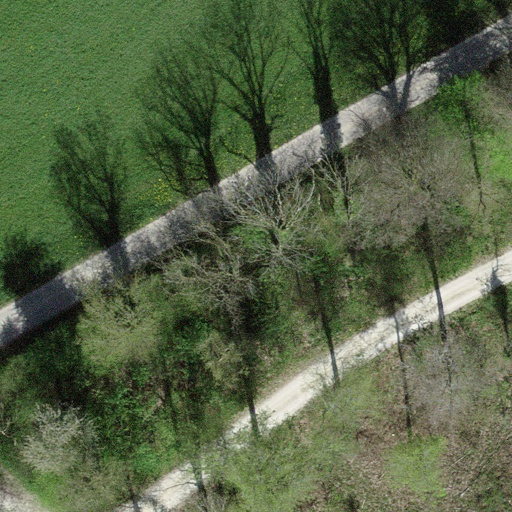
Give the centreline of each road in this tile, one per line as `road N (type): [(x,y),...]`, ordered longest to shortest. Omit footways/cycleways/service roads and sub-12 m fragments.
road 1 (track): [(0,327),(511,29)]
road 2 (track): [(511,264),(341,358),(138,511)]
